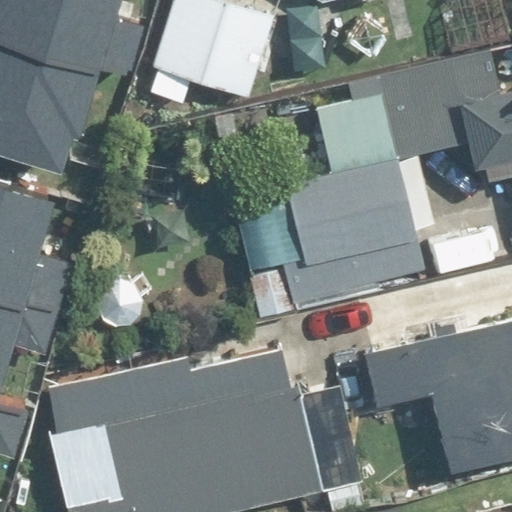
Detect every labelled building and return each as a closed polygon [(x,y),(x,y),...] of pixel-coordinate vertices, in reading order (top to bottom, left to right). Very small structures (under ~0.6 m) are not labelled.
[(0,0),(0,45),(103,76),(124,0),(0,0)] [(169,0),(153,60),(253,87),(276,4),(262,0),(169,0)] [(385,88),(401,155),(408,153),(470,139),(477,170),(511,162),(511,81),(503,84),(495,48),(382,74),(385,88)] [(0,166),(66,186),(97,79),(0,50),(0,166)] [(401,155),(385,88),(316,104),(330,164),(233,186),(261,309),(435,269),(408,153),(401,155)] [(36,233),(45,191),(0,181),(0,286),(39,295),(52,237),(36,233)] [(449,460),(511,444),(511,301),(366,337),(381,397),(431,385),(449,460)] [(25,375),(38,314),(0,306),(0,410),(9,371),(25,375)] [(98,358),(110,414),(51,427),(69,511),(194,511),(328,483),(305,372),(186,398),(174,341),(98,358)] [(511,511),(511,494),(443,511),(511,511)]
